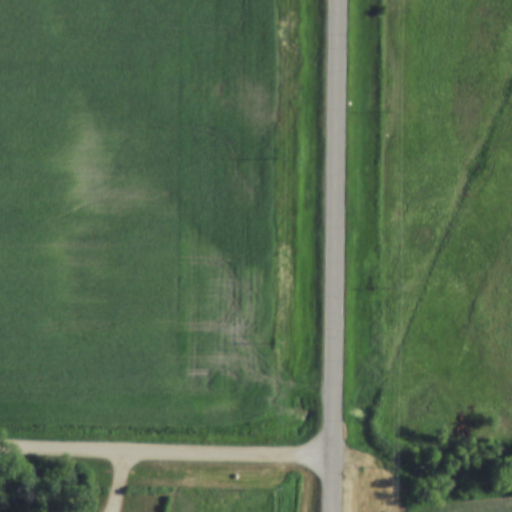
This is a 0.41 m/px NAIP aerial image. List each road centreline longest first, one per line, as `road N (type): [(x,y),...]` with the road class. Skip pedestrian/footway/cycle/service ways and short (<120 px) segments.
road 1 (tertiary): [(337,511),(341,0)]
road 2 (residential): [(338,459),(0,450)]
